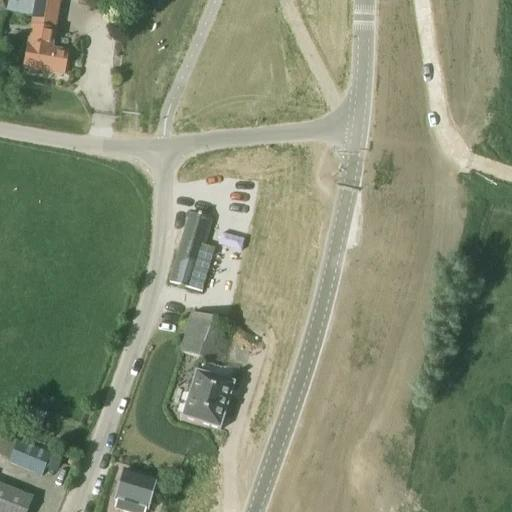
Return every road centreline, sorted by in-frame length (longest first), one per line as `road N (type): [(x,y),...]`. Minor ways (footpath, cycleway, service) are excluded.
road 1 (tertiary): [(250,511),(325,265),(346,125)]
road 2 (residential): [(74,511),(156,304),(167,202),(161,153)]
road 3 (track): [(511,167),(453,148),(412,0)]
road 4 (unclassified): [(161,153),(346,125)]
road 5 (unclassified): [(161,153),(0,130)]
road 6 (tertiary): [(346,125),(362,0)]
